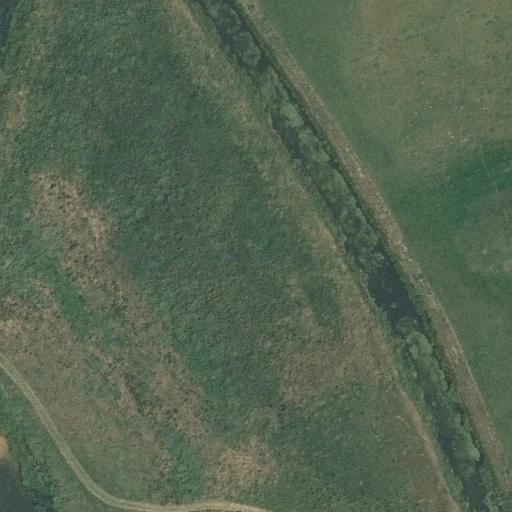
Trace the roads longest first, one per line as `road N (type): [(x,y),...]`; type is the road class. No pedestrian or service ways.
road 1 (track): [(160,0),(325,250),(444,511)]
road 2 (track): [(0,145),(52,0)]
